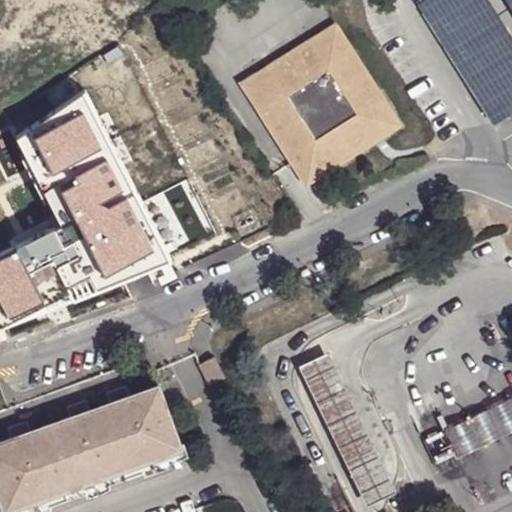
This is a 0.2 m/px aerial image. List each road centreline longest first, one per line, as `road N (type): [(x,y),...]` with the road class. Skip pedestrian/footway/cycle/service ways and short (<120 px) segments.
road 1 (unclassified): [(511,189),(456,173),(428,178),(163,310)]
road 2 (unclassified): [(163,310),(233,467)]
road 3 (unclassified): [(163,310),(0,362)]
road 4 (unknown): [(373,333),(439,473)]
road 5 (unclassified): [(233,467),(108,511)]
